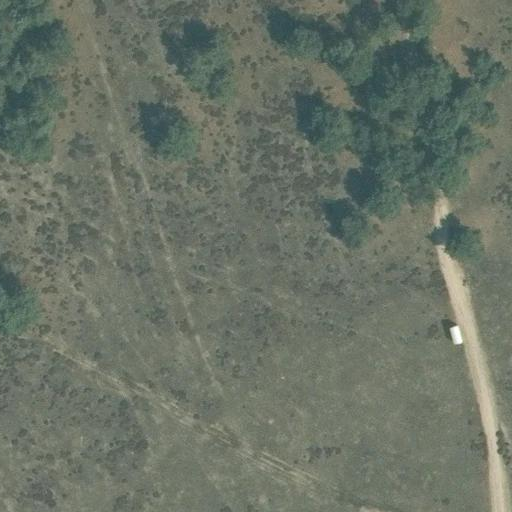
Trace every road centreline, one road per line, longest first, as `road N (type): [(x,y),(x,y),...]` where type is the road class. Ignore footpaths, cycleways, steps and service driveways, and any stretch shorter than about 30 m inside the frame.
road 1 (track): [(401,0),(489,423),(499,511)]
road 2 (track): [(0,325),(372,511)]
